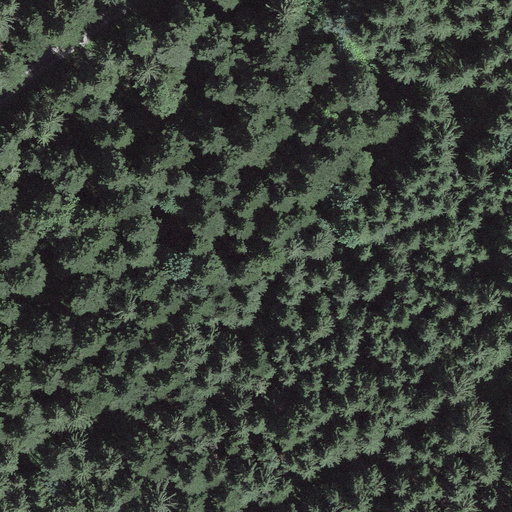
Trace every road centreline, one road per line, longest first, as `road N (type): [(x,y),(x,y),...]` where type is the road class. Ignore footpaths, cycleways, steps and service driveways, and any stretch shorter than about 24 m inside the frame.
road 1 (track): [(238,511),(444,404),(511,379)]
road 2 (track): [(140,0),(0,107)]
